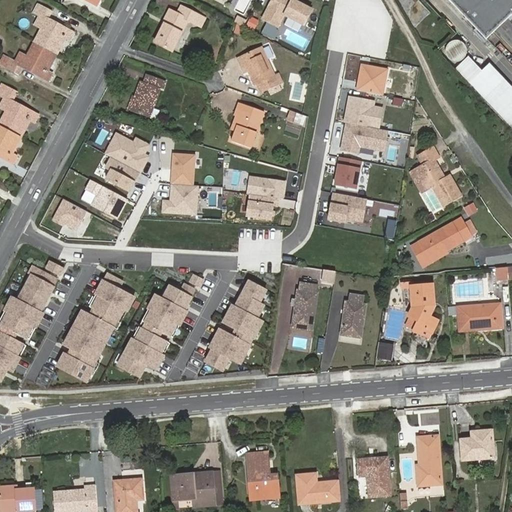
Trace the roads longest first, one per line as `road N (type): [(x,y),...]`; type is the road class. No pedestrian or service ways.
road 1 (tertiary): [(0,429),(53,416),(511,376)]
road 2 (residential): [(18,227),(95,255),(271,257),(297,239),(314,187),(336,58)]
road 3 (residential): [(18,227),(139,0)]
road 4 (unknown): [(114,46),(245,93)]
